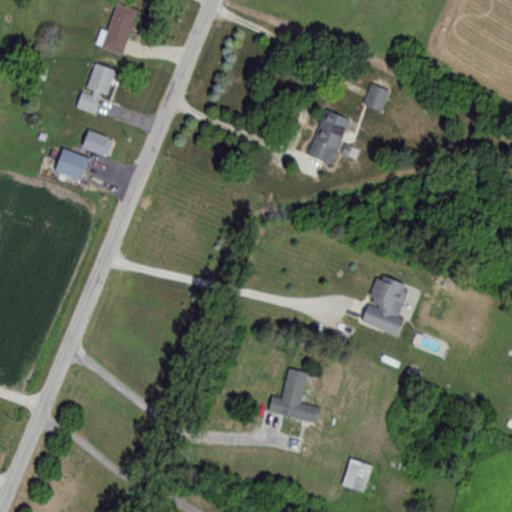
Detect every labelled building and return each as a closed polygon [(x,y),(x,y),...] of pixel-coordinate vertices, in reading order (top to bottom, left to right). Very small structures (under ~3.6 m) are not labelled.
[(99,47),(122,55),(137,10),(113,3),(99,47)] [(106,96),(115,71),(92,63),(77,110),(93,115),(100,94),(106,96)] [(347,118),(322,111),(308,157),(333,164),(347,118)] [(80,149),(108,155),(111,138),(83,132),(80,149)] [(87,159),(59,150),(51,172),(80,181),(87,159)] [(358,322),(394,336),(412,288),(376,274),(358,322)] [(316,423),(319,408),(299,403),(306,374),(287,369),(280,400),(268,397),(265,412),(316,423)] [(340,486),(362,493),(370,466),(348,459),(340,486)]
